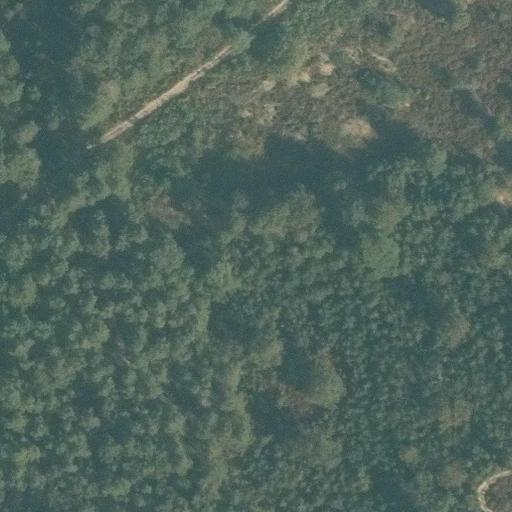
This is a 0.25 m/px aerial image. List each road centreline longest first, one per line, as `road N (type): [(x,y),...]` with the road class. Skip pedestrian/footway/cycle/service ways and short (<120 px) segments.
road 1 (track): [(72,158),(204,72),(292,0)]
road 2 (track): [(72,158),(33,0)]
